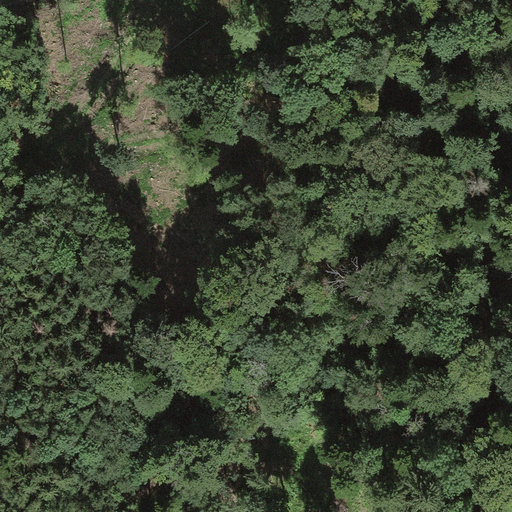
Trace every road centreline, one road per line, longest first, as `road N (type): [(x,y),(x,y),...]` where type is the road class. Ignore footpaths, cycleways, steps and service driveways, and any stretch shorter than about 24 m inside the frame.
road 1 (track): [(0,192),(190,134),(511,96)]
road 2 (track): [(160,0),(0,233)]
